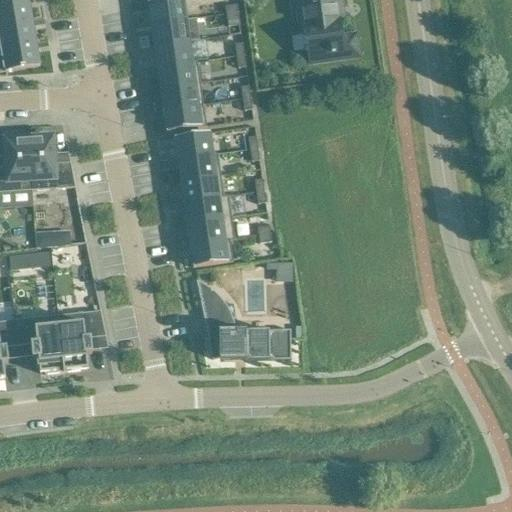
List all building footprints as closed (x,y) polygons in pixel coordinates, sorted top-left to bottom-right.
[(28,0),(25,0),(0,4),(0,27),(32,22),(28,0)] [(186,21),(183,0),(152,0),(153,4),(148,4),(151,26),(186,21)] [(296,0),(300,25),(305,25),(311,63),(357,56),(354,39),(341,41),(336,7),(341,6),(339,0),(296,0)] [(225,8),(226,16),(238,14),(237,6),(225,8)] [(238,14),(226,16),(227,24),(239,22),(238,14)] [(189,43),(186,21),(151,26),(154,48),(189,43)] [(0,50),(36,44),(32,22),(0,27),(0,50)] [(192,64),(189,43),(154,48),(157,70),(192,64)] [(36,44),(0,50),(0,74),(40,68),(36,44)] [(243,45),(242,45),(235,46),(236,58),(244,57),(243,45)] [(246,69),(244,57),(236,58),(238,70),(246,69)] [(197,63),(192,64),(157,70),(160,91),(200,86),(197,63)] [(203,107),(200,86),(160,91),(163,113),(203,107)] [(249,88),(248,88),(241,89),(242,101),(250,100),(249,88)] [(252,112),(250,100),(242,101),(244,113),(252,112)] [(207,129),(203,107),(163,113),(166,135),(207,129)] [(174,140),(177,161),(213,156),(210,135),(210,134),(174,140)] [(55,165),(54,155),(53,138),(51,138),(51,139),(47,139),(46,136),(28,137),(32,193),(75,190),(75,189),(70,165),(70,164),(55,165)] [(0,194),(32,193),(28,137),(10,138),(11,141),(7,141),(6,141),(4,141),(6,168),(0,168),(0,194)] [(248,140),(250,151),(258,150),(256,138),(255,138),(248,140)] [(259,162),(258,150),(250,151),(251,163),(259,162)] [(218,155),(213,156),(177,161),(180,183),(221,177),(218,155)] [(224,198),(221,177),(180,183),(183,205),(224,199),(224,198)] [(254,182),(256,194),(264,193),(262,181),(254,182)] [(266,205),(264,193),(256,194),(258,206),(265,205),(266,205)] [(228,197),(224,198),(224,199),(183,205),(186,226),(232,220),(228,197)] [(92,210),(96,241),(123,238),(120,207),(92,210)] [(235,242),(232,220),(186,226),(190,248),(230,242),(230,243),(235,242)] [(269,228),(257,230),(258,237),(270,236),(269,228)] [(270,236),(258,237),(259,245),(271,244),(270,236)] [(233,264),(230,243),(230,242),(190,248),(193,270),(233,264)] [(48,254),(33,256),(35,270),(50,268),(48,254)] [(131,277),(107,279),(110,305),(133,303),(131,277)] [(291,362),(290,332),(235,333),(234,327),(237,327),(232,306),(226,307),(223,303),(220,299),(216,295),(212,291),(208,288),(203,286),(196,282),(201,308),(208,307),(214,337),(207,338),(212,361),(219,360),(219,363),(291,362)] [(90,283),(46,283),(46,303),(90,303),(90,283)] [(0,299),(0,309),(18,309),(18,299),(0,299)] [(100,313),(58,318),(64,374),(88,372),(86,356),(92,356),(90,340),(105,339),(100,313)] [(64,374),(58,318),(15,322),(18,348),(30,346),(32,361),(38,360),(39,375),(44,375),(44,376),(64,374)] [(6,350),(18,348),(15,322),(0,324),(0,381),(4,381),(2,366),(8,365),(6,350)]
